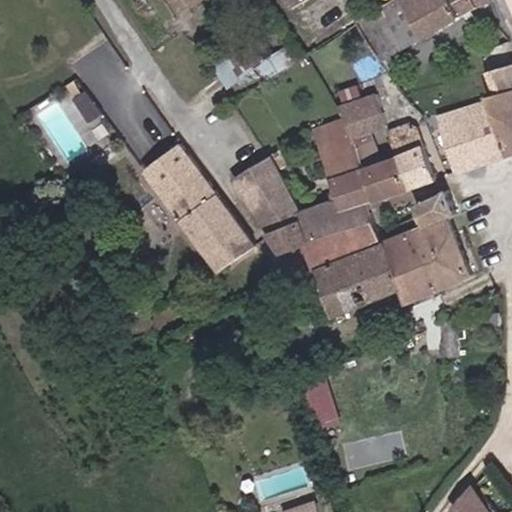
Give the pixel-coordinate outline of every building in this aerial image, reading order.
[(380,0),(357,15),(360,20),(363,26),(364,28),(379,52),(380,53),(381,56),(475,0),(380,0)] [(302,48),(300,49),(298,50),(302,56),(308,53),(304,47),(302,48)] [(511,56),(485,70),(493,92),(511,85),(511,56)] [(511,85),(493,92),(495,97),(488,100),(503,148),(511,145),(511,85)] [(351,134),(388,122),(376,88),(339,103),(344,115),(351,134)] [(446,145),(452,167),(503,148),(488,100),(438,115),(446,145)] [(357,151),(351,134),(344,115),(314,126),(333,186),(336,196),(359,186),(364,198),(406,183),(393,151),(388,141),(357,151)] [(446,145),(438,115),(428,118),(436,147),(446,145)] [(392,136),(394,151),(422,141),(416,124),(410,120),(389,126),(392,136)] [(393,151),(394,151),(392,136),(389,126),(388,122),(351,134),(357,151),(388,141),(393,151)] [(205,173),(169,126),(167,128),(134,151),(179,209),(212,252),(246,225),(205,173)] [(423,141),(422,141),(394,151),(393,151),(406,183),(432,174),(435,173),(423,141)] [(271,152),(274,158),(280,154),(277,148),(271,152)] [(274,158),(271,152),(235,174),(272,229),(299,218),(296,212),(302,210),(274,158)] [(421,222),(444,213),(454,209),(444,185),(412,198),(421,222)] [(272,229),(282,245),(308,236),(316,262),(381,237),(364,198),(359,186),(336,196),(302,210),(296,212),(299,218),(272,229)] [(468,271),(444,213),(421,222),(410,226),(436,285),(468,271)] [(410,226),(381,237),(401,285),(406,298),(436,285),(410,226)] [(316,262),(334,312),(401,285),(381,237),(316,262)] [(149,278),(131,291),(144,307),(161,294),(149,278)] [(474,320),(491,322),(492,309),(475,307),(474,320)] [(434,342),(434,349),(451,347),(449,315),(432,319),(434,342)] [(420,335),(417,324),(399,330),(402,341),(420,335)] [(330,376),(308,384),(323,426),(345,418),(330,376)] [(471,469),(452,494),(463,511),(496,511),(491,503),(471,469)] [(303,511),(296,492),(265,503),(267,511),(303,511)] [(510,511),(502,497),(491,503),(496,511),(510,511)]
